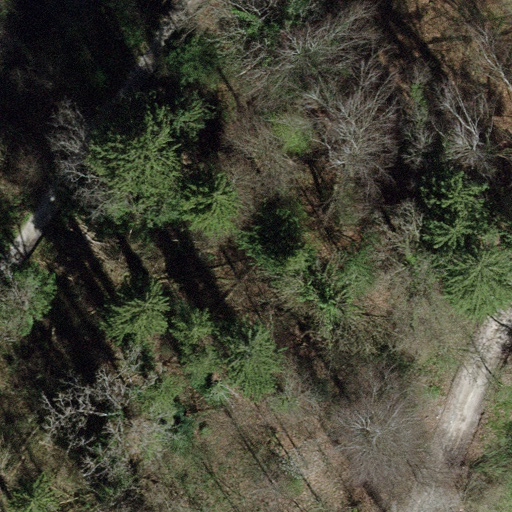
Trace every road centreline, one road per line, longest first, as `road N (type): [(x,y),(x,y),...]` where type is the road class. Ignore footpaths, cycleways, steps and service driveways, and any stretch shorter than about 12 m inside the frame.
road 1 (track): [(139,0),(0,200)]
road 2 (track): [(511,297),(421,511)]
